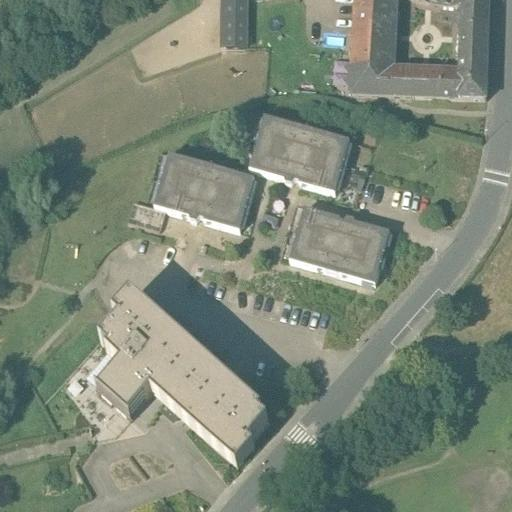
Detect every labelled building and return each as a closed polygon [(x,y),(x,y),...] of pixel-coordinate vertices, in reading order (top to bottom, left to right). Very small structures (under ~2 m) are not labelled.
[(490,0),(356,0),(350,99),(487,104),(490,0)] [(227,4),(227,50),(245,51),(246,4),(227,4)] [(335,199),(340,182),(346,161),(350,146),(266,122),(251,175),(287,185),(287,187),(293,188),(296,185),(300,186),(299,188),(335,199)] [(240,236),(245,219),(255,184),(170,159),(156,210),(155,213),(165,215),(192,223),(192,224),(198,226),(203,223),(206,224),(205,226),(240,236)] [(366,179),(361,177),(357,192),(362,193),(366,179)] [(305,213),(300,229),(290,266),(376,290),(391,237),(355,227),(356,225),(349,223),(344,227),(340,226),(341,223),(305,213)] [(261,419),(263,417),(133,300),(115,320),(121,325),(101,347),(110,355),(108,357),(122,370),(100,395),(98,393),(97,394),(132,425),(133,423),(131,422),(152,397),(238,473),(256,453),(250,448),(269,427),(261,419)] [(187,322),(176,334),(207,361),(217,349),(187,322)]
